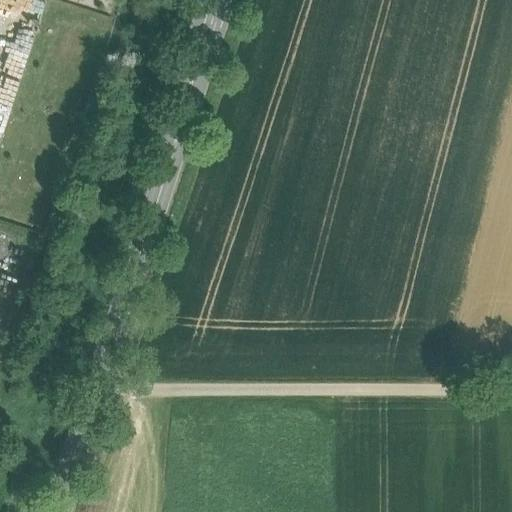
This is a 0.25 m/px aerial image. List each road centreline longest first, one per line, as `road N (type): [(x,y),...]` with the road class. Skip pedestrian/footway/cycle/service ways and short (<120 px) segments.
road 1 (secondary): [(55,511),(218,0)]
road 2 (track): [(95,390),(511,385)]
